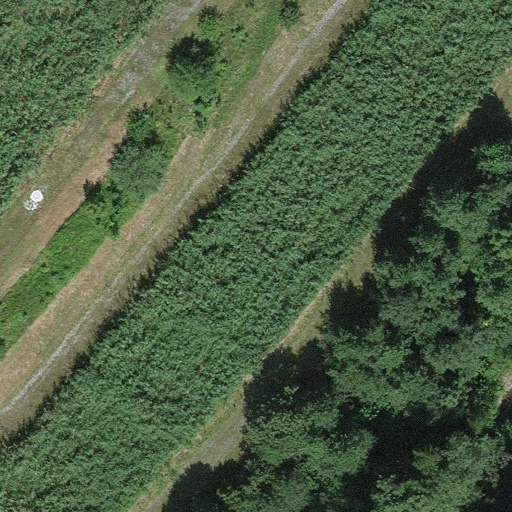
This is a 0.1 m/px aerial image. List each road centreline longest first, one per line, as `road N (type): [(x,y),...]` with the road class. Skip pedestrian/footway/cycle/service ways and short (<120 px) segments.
road 1 (track): [(354,0),(7,417)]
road 2 (track): [(161,511),(511,101)]
road 3 (track): [(197,0),(0,247)]
